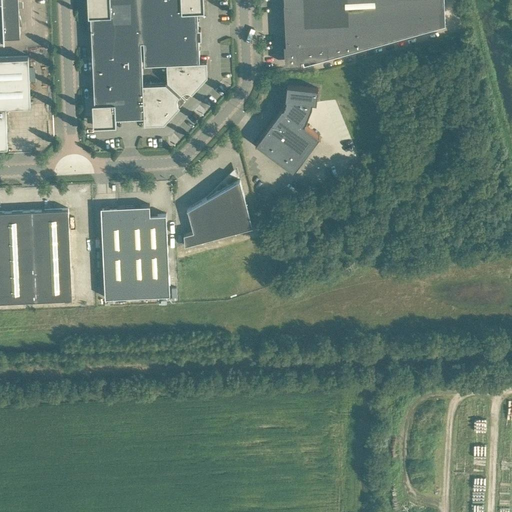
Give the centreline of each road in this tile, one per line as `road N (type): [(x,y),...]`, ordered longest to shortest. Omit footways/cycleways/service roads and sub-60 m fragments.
road 1 (unclassified): [(70,167),(181,158),(243,90),(243,0)]
road 2 (unclassified): [(70,167),(65,0)]
